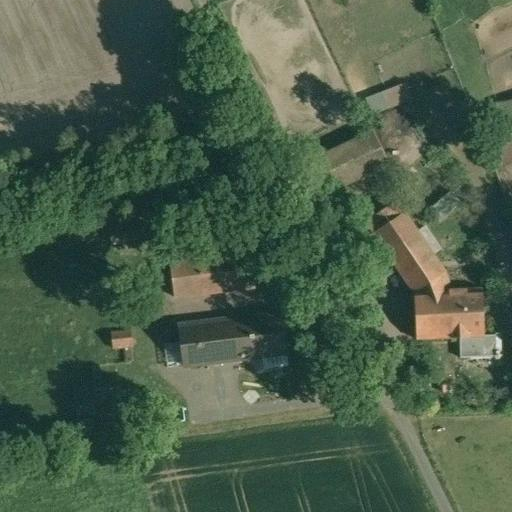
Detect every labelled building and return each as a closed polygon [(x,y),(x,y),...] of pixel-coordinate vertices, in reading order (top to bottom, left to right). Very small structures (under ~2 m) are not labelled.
[(377,114),(415,97),(408,81),(370,98),(377,114)] [(511,100),(494,103),(498,127),(494,128),(500,164),(511,162),(511,100)] [(389,166),(371,130),(318,156),(335,192),(389,166)] [(437,207),(446,216),(461,200),(452,192),(437,207)] [(441,248),(425,227),(418,231),(397,200),(364,222),(412,294),(450,292),(441,267),(432,255),(441,248)] [(141,221),(110,228),(113,244),(144,237),(141,221)] [(199,254),(170,257),(175,297),(255,287),(249,236),(198,242),(199,254)] [(481,290),(450,292),(453,339),(484,337),(481,290)] [(450,292),(412,294),(415,341),(453,339),(450,292)] [(282,313),(179,326),(184,366),(287,353),(282,313)] [(132,331),(112,333),(113,349),(133,346),(132,331)]
